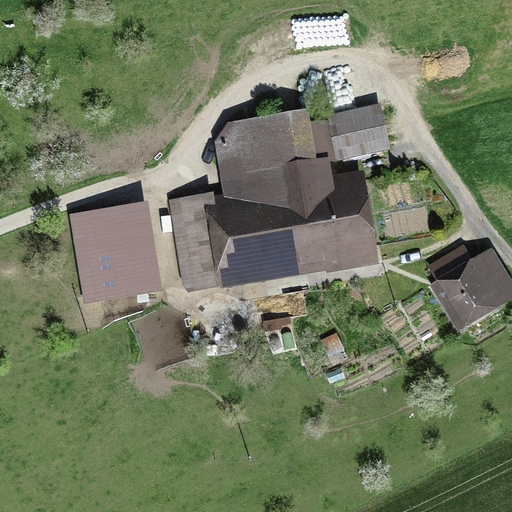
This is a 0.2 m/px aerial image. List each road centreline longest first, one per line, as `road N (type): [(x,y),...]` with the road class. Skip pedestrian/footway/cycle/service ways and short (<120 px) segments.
road 1 (track): [(511,270),(382,89),(336,67),(297,67),(249,86),(181,156),(157,221),(167,288),(183,305),(388,268)]
road 2 (track): [(0,227),(169,178)]
